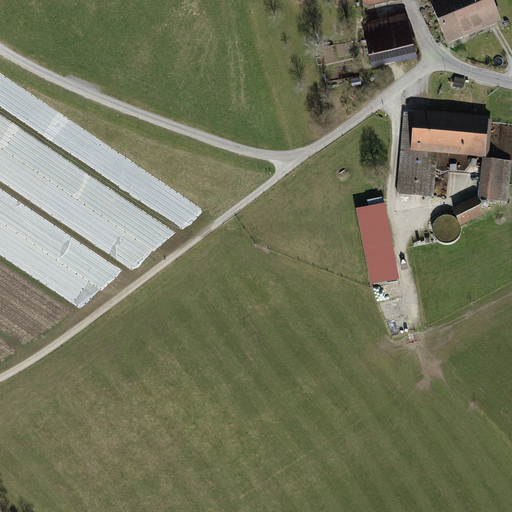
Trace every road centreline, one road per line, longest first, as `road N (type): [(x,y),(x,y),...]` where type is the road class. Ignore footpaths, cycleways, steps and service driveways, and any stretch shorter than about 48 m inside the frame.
road 1 (unclassified): [(433,57),(326,141),(279,154),(141,113),(0,47)]
road 2 (track): [(0,378),(79,327),(303,150)]
